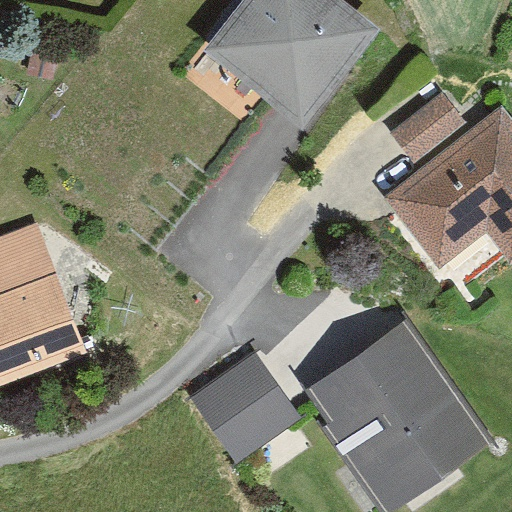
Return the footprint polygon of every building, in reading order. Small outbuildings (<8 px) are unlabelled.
[(338,0),(236,0),(209,32),(305,113),(375,31),(338,0)] [(444,95),(391,132),(413,162),(465,125),(444,95)] [(511,119),(502,106),(383,196),(441,270),(490,233),(511,261),(511,119)] [(0,389),(88,356),(38,223),(0,237),(0,389)] [(409,312),(302,383),(383,506),(491,436),(409,312)] [(260,356),(197,394),(234,456),(297,417),(260,356)]
